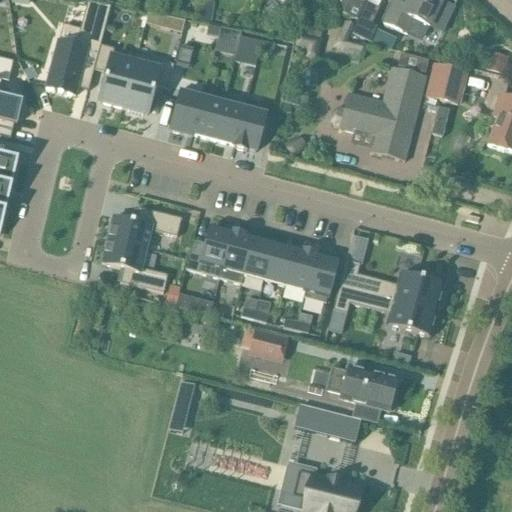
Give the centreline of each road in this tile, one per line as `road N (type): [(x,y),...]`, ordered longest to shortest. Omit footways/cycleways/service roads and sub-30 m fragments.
road 1 (residential): [(105,146),(511,254)]
road 2 (residential): [(105,146),(72,269),(26,257),(58,134)]
road 3 (unclassified): [(434,511),(511,279)]
